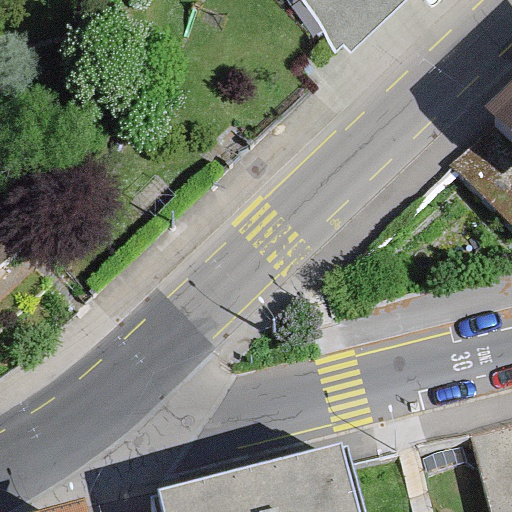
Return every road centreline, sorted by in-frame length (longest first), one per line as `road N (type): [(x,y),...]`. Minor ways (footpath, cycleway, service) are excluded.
road 1 (residential): [(105,403),(511,7)]
road 2 (residential): [(105,403),(167,424),(511,347)]
road 3 (unclassified): [(0,467),(105,403)]
